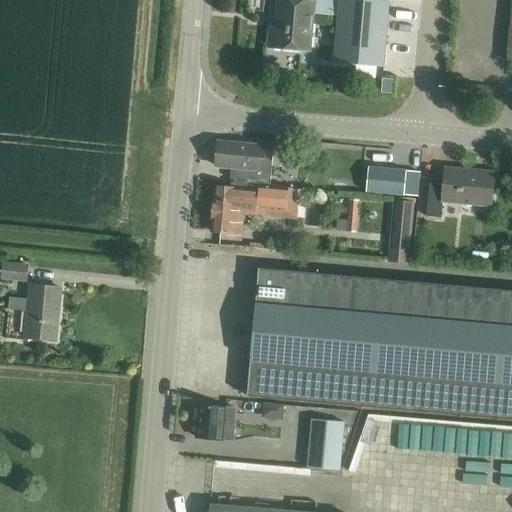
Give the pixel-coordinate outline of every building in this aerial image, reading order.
[(360,0),(302,0),(302,3),(287,2),(285,24),(275,23),(273,43),(312,45),(314,14),(338,16),(334,62),(384,66),(390,2),(360,0)] [(382,79),(381,93),(392,93),(393,79),(382,79)] [(217,162),(216,166),(236,168),(234,183),(259,185),(259,186),(260,186),(264,187),(271,187),(273,164),(273,161),(274,153),(251,151),(251,147),(219,144),(217,162)] [(420,172),(369,168),(366,193),(418,197),(420,172)] [(430,184),(426,217),(441,218),(443,204),(491,208),(494,173),(446,169),(444,185),(430,184)] [(215,188),(211,231),(213,233),(233,234),(233,228),(244,229),(245,215),(254,216),(256,216),(257,210),(259,190),(259,186),(259,185),(234,183),(231,182),(230,184),(230,187),(217,186),(215,188)] [(335,182),(334,191),(347,192),(347,182),(335,182)] [(259,190),(257,210),(287,212),(287,211),(289,193),(289,189),(287,189),(271,187),(264,187),(260,186),(259,186),(259,190)] [(348,221),(347,232),(356,233),(359,201),(350,200),(349,212),(348,221)] [(409,265),(415,203),(394,201),(388,263),(409,265)] [(3,263),(1,279),(26,281),(28,266),(3,263)] [(511,291),(259,269),(248,396),(511,420),(511,291)] [(26,311),(23,338),(56,342),(62,289),(28,286),(27,299),(9,297),(8,310),(26,311)] [(274,404),(273,419),(283,420),(284,405),(274,404)] [(199,406),(196,438),(224,440),(233,441),(234,439),(235,430),(235,429),(236,409),(199,406)] [(311,420),(307,468),(341,470),(345,422),(311,420)]
